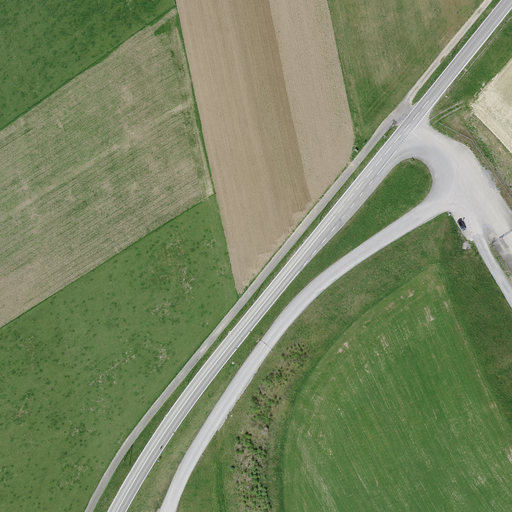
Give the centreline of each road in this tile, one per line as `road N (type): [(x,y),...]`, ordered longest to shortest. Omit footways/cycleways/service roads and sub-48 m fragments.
road 1 (unclassified): [(420,116),(400,105),(114,464),(88,511)]
road 2 (tertiary): [(420,116),(182,409),(118,511)]
road 3 (tertiary): [(511,2),(420,116)]
road 4 (track): [(400,105),(484,0)]
